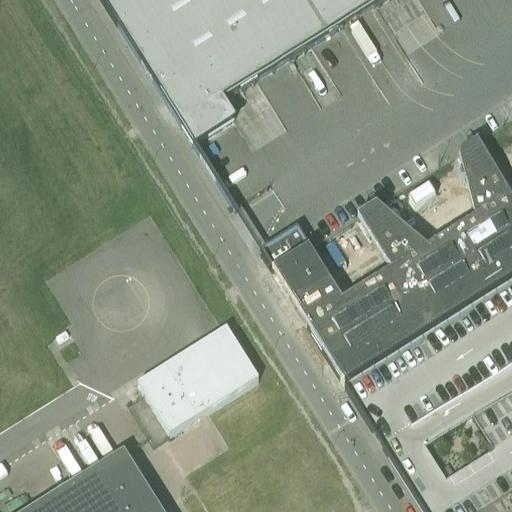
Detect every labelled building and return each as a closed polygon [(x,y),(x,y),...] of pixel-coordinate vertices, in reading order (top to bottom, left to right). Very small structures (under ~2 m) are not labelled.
[(97,0),(191,148),(193,147),(233,124),(221,105),(389,0),(97,0)] [(207,141),(199,147),(205,157),(214,152),(207,141)] [(305,254),(270,275),(343,390),(511,284),(511,203),(477,146),(459,157),(476,223),(425,255),(373,211),(356,222),(391,276),(340,308),(305,254)] [(305,254),(308,252),(296,233),(258,256),(270,275),(305,254)] [(511,511),(511,284),(343,390),(371,434),(381,451),(419,511),(511,511)] [(206,416),(256,385),(224,334),(159,375),(137,389),(165,434),(169,440),(206,416)] [(156,511),(123,458),(35,511),(156,511)]
